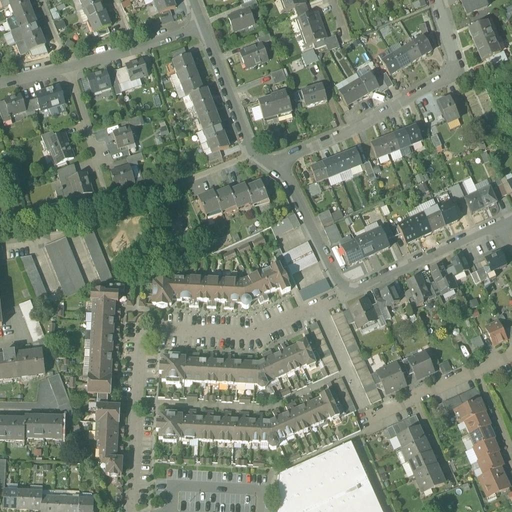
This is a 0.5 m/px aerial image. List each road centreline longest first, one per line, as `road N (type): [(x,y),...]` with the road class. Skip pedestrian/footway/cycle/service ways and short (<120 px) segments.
road 1 (residential): [(132,462),(140,326),(249,334),(327,301)]
road 2 (residential): [(278,161),(344,293),(502,222)]
road 3 (residential): [(438,0),(457,63),(350,131),(278,161)]
road 4 (residential): [(364,419),(511,351)]
road 5 (residential): [(67,66),(108,204)]
road 6 (residential): [(67,66),(203,24)]
road 7 (residential): [(203,24),(252,154)]
